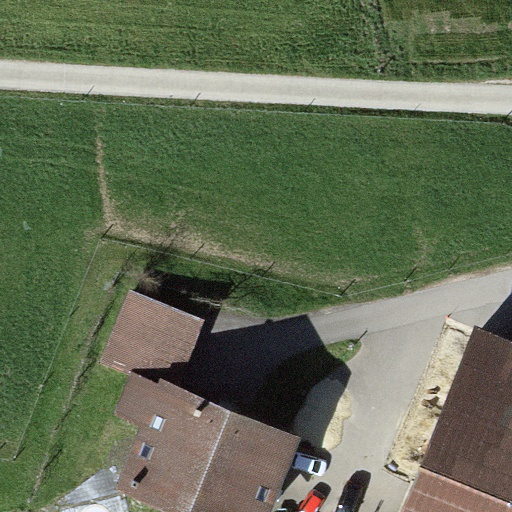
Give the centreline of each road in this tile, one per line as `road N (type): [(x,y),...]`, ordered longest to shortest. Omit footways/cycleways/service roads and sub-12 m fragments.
road 1 (track): [(511,94),(0,70)]
road 2 (track): [(238,344),(511,286)]
